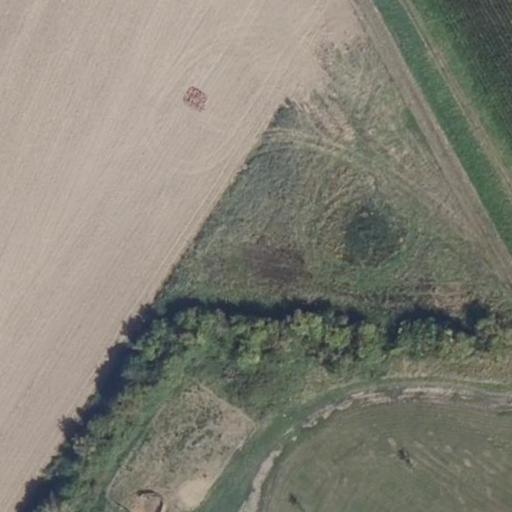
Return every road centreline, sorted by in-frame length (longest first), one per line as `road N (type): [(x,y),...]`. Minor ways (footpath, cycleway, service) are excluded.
road 1 (track): [(511,410),(405,390),(320,405),(265,470),(255,511)]
road 2 (track): [(360,0),(511,278)]
